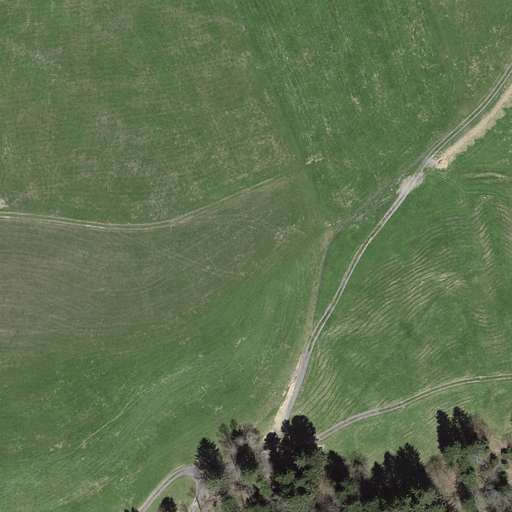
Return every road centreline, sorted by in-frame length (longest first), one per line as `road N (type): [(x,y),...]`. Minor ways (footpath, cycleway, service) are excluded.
road 1 (track): [(269,448),(363,239),(511,67)]
road 2 (track): [(317,167),(159,222),(104,226),(0,213)]
road 3 (track): [(269,448),(287,455),(337,426),(448,386),(511,376)]
